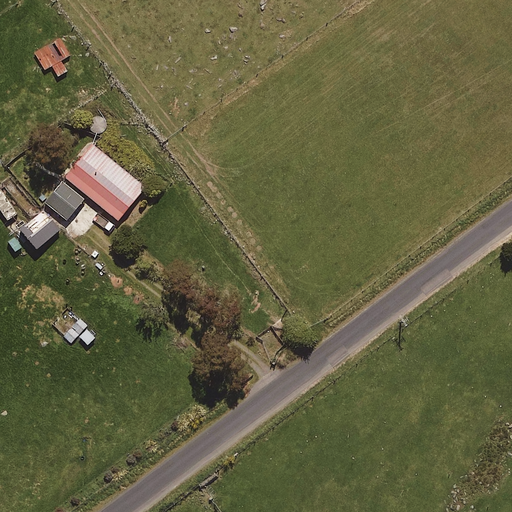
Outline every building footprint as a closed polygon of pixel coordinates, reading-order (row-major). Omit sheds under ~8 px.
[(61,39),(36,52),(46,70),(52,67),(57,78),(68,72),(63,61),(70,57),(61,39)] [(146,188),(93,146),(66,179),(119,221),(146,188)] [(85,201),(64,184),(47,204),(68,222),(85,201)] [(18,215),(1,190),(0,190),(0,208),(8,221),(18,215)] [(61,230),(43,211),(21,232),(39,251),(61,230)] [(97,338),(87,328),(68,311),(54,326),(73,343),(79,337),(90,346),(97,338)] [(284,319),(273,326),(285,345),(296,338),(284,319)]
